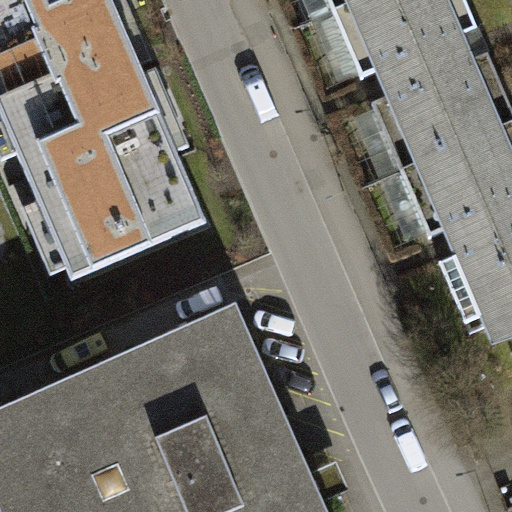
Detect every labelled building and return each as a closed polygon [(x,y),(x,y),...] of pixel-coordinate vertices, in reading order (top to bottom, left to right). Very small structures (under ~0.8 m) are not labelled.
[(112,0),(0,0),(0,122),(65,277),(205,219),(112,0)] [(336,0),(341,11),(367,0),(336,0)] [(481,64),(470,38),(487,31),(472,0),(367,0),(341,11),(371,80),(386,74),(397,99),(378,108),(408,177),(511,132),(511,93),(496,58),(481,64)] [(511,132),(408,177),(438,246),(458,238),(469,264),(451,271),(481,340),(499,332),(505,345),(511,341),(511,132)] [(335,511),(247,308),(0,413),(0,487),(10,511),(335,511)]
